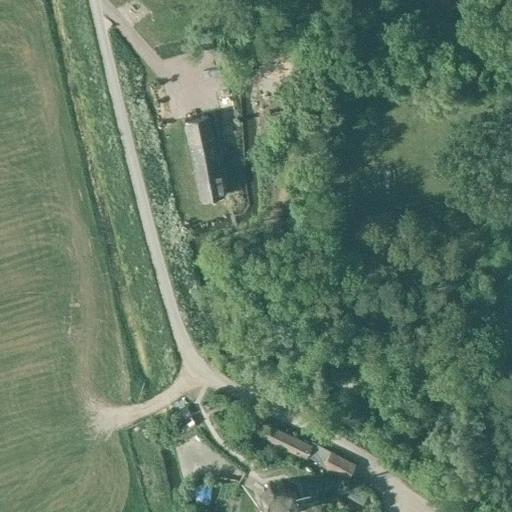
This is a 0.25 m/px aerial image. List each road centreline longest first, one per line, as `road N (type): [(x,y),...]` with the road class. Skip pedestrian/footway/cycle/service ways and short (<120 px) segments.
road 1 (unclassified): [(399,511),(406,501),(367,462),(181,363),(86,0)]
road 2 (track): [(0,505),(75,460),(111,413),(150,399),(181,363)]
